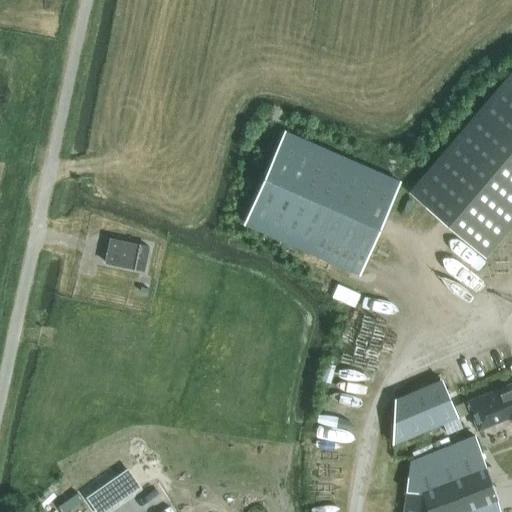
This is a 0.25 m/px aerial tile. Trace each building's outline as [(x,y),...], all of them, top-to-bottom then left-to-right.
[(485,258),(511,226),(511,72),(409,192),(485,258)] [(360,274),(400,182),(284,131),(244,223),(360,274)] [(144,271),(150,246),(110,238),(105,263),(144,271)] [(392,444),(458,417),(442,379),(395,398),(392,444)] [(511,418),(511,383),(462,404),(464,409),(469,407),(478,430),(509,417),(510,419),(511,418)] [(500,511),(498,499),(499,499),(475,436),(411,460),(403,511),(500,511)] [(103,490),(115,506),(140,488),(129,472),(103,490)]
